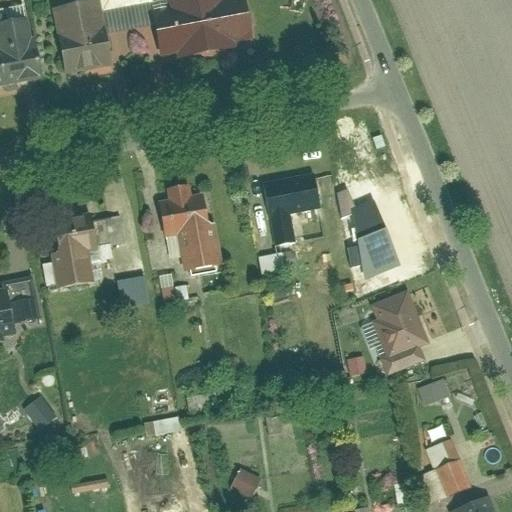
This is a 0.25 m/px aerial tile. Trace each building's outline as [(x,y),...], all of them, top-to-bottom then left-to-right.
[(88,0),(52,7),(65,75),(113,66),(100,0),(88,0)] [(167,0),(169,8),(153,11),(161,60),(256,43),(247,0),(167,0)] [(0,21),(0,86),(44,79),(36,36),(33,36),(29,17),(0,21)] [(296,244),(290,214),(321,208),(313,171),(262,181),(276,249),(296,244)] [(166,238),(177,235),(184,270),(221,264),(214,220),(209,221),(204,192),(193,194),(191,183),(166,187),(168,201),(159,203),(166,238)] [(104,281),(101,265),(107,264),(107,259),(112,258),(110,247),(124,244),(120,215),(53,225),(57,252),(51,253),(56,288),(104,281)] [(385,232),(355,244),(374,292),(404,281),(385,232)] [(260,257),(262,276),(286,273),(283,254),(260,257)] [(163,283),(166,306),(178,305),(176,282),(163,283)] [(0,288),(0,337),(15,335),(5,287),(0,288)] [(369,305),(375,318),(370,319),(387,359),(429,341),(407,289),(369,305)] [(445,379),(418,390),(425,407),(452,396),(445,379)] [(142,387),(147,416),(175,411),(170,382),(142,387)] [(42,397),(24,410),(40,431),(58,418),(42,397)] [(154,424),(157,437),(182,430),(179,417),(154,424)] [(458,459),(416,477),(428,504),(470,487),(458,459)] [(240,469),(231,490),(253,499),(262,478),(240,469)] [(452,511),(498,511),(492,496),(452,511)]
